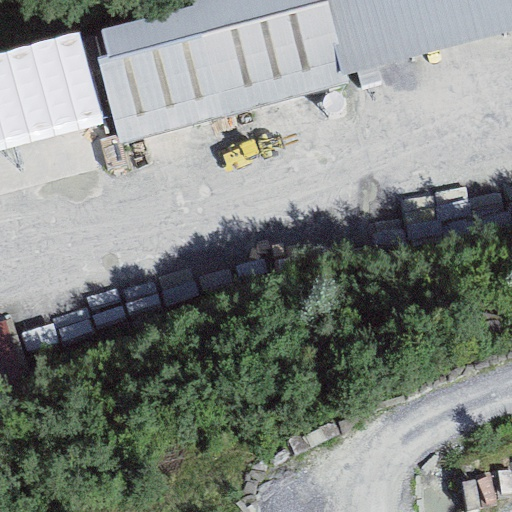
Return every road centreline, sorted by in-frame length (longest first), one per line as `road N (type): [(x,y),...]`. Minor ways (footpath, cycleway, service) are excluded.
road 1 (track): [(0,268),(511,110)]
road 2 (track): [(511,398),(413,437),(351,511)]
